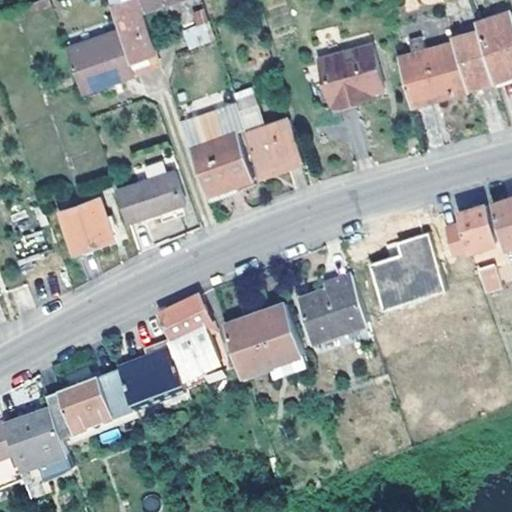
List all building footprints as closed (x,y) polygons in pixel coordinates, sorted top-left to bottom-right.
[(56,9),(51,0),(41,0),(31,4),(18,9),(23,22),(56,9)] [(134,0),(133,0),(116,6),(125,32),(137,63),(155,57),(134,0)] [(145,0),(149,11),(178,0),(145,0)] [(327,0),(316,5),(320,21),(348,12),(343,0),(327,0)] [(200,25),(212,20),(209,11),(197,15),(200,25)] [(348,12),(320,21),(329,51),(358,41),(352,20),(355,19),(354,13),(348,14),(348,12)] [(498,75),(511,71),(511,12),(481,23),(484,33),(498,75)] [(454,30),(457,40),(484,33),(481,23),(454,30)] [(71,48),(86,93),(141,74),(137,63),(125,32),(71,48)] [(458,44),(474,90),(500,83),(498,75),(484,33),(457,40),(458,44)] [(403,59),(417,106),(474,90),(458,44),(432,52),(427,37),(414,40),(418,56),(403,59)] [(379,46),(326,59),(331,79),(333,79),(341,108),(363,102),(361,97),(376,93),(391,90),(379,46)] [(511,71),(498,75),(500,83),(501,85),(511,81),(511,71)] [(361,97),(363,102),(377,98),(376,93),(361,97)] [(363,102),(341,108),(343,112),(364,107),(363,102)] [(241,105),(221,113),(230,137),(243,133),(250,130),(244,113),(241,105)] [(308,161),(294,119),(270,127),(263,108),(244,113),(250,130),(266,175),(308,161)] [(198,149),(215,194),(225,190),(250,180),(258,178),(243,133),(230,137),(221,113),(221,112),(202,119),(202,120),(211,144),(198,149)] [(190,124),(198,149),(211,144),(202,120),(190,124)] [(179,173),(121,189),(132,223),(164,213),(186,204),(189,203),(179,173)] [(101,199),(64,214),(81,254),(118,239),(101,199)] [(511,199),(498,204),(511,246),(511,199)] [(191,217),(186,204),(164,213),(169,224),(191,217)] [(490,206),(464,214),(474,252),(501,243),(490,206)] [(463,209),(446,214),(459,256),(474,252),(464,214),(463,209)] [(445,257),(425,262),(429,281),(449,276),(445,257)] [(502,264),(486,269),(492,290),(509,285),(502,264)] [(319,341),(372,323),(356,275),(331,283),(332,288),(305,299),(319,341)] [(191,302),(163,314),(173,339),(173,341),(218,322),(205,295),(191,302)] [(309,354),(292,305),(261,316),(264,324),(233,335),(247,375),(249,374),(274,366),(309,354)] [(230,325),(233,335),(264,324),(261,316),(230,325)] [(123,368),(137,406),(190,387),(173,341),(173,339),(157,345),(158,349),(151,352),(153,357),(123,368)] [(314,368),(309,354),(274,366),(278,381),(314,368)] [(66,436),(138,408),(137,406),(123,368),(84,385),(82,382),(66,388),(68,390),(51,396),(55,407),(66,436)] [(66,436),(55,407),(8,422),(19,455),(24,468),(44,462),(72,452),(70,444),(66,436)] [(70,444),(141,417),(138,408),(66,436),(70,444)] [(0,461),(19,455),(8,422),(0,425),(0,461)] [(77,465),(72,452),(44,462),(50,475),(77,465)] [(0,486),(27,477),(24,468),(19,455),(0,461),(0,486)]
